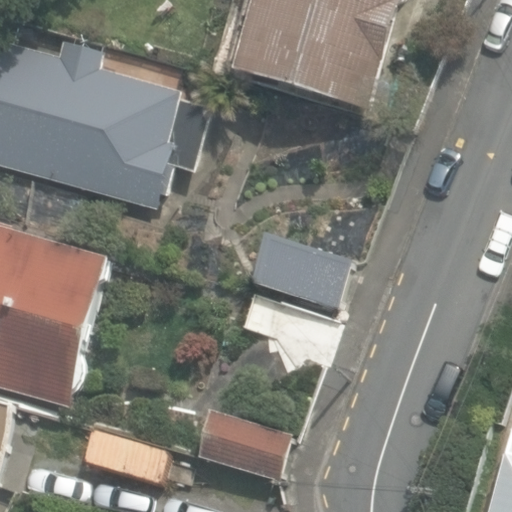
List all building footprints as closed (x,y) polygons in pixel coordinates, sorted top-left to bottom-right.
[(266,0),(246,75),(375,111),(405,0),(266,0)] [(0,166),(163,211),(175,168),(200,175),(218,111),(188,103),(190,96),(110,74),(114,58),(73,47),(69,60),(0,41),(0,166)] [(0,388),(75,410),(117,263),(0,229),(0,388)] [(261,283),(344,309),(359,262),(276,235),(261,283)] [(0,487),(2,488),(24,409),(0,402),(0,487)] [(207,458),(287,481),(298,437),(219,417),(207,458)]
